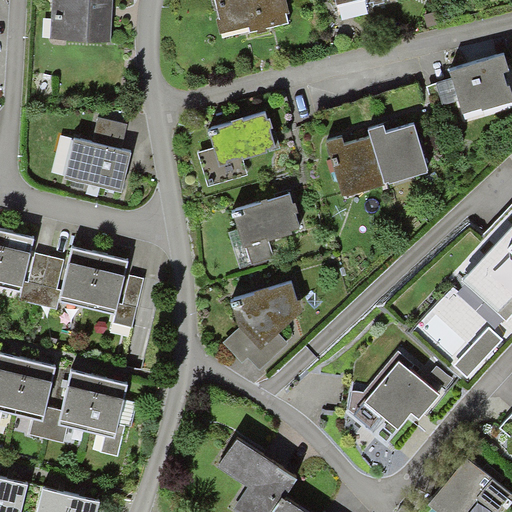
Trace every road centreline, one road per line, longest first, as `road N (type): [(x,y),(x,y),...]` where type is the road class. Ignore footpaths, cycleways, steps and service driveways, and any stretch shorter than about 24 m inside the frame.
road 1 (residential): [(511,17),(156,104)]
road 2 (residential): [(194,358),(301,426),(375,501)]
road 3 (residential): [(511,360),(375,501)]
road 4 (residential): [(19,0),(0,191)]
road 5 (residential): [(0,195),(134,222),(176,215)]
road 6 (residential): [(139,511),(194,358)]
road 7 (unknown): [(0,465),(143,501)]
road 8 (residential): [(176,215),(194,358)]
